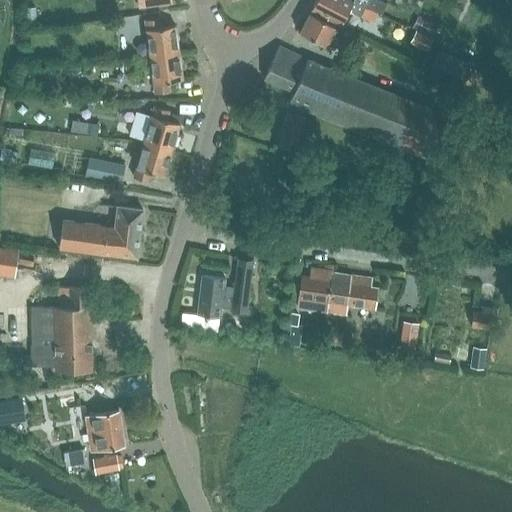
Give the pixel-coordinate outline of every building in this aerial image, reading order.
[(316,0),(312,7),(342,23),(349,9),(372,21),(377,11),(364,4),(356,0),(316,0)] [(380,0),(366,0),(364,4),(377,11),(382,13),(386,3),(380,0)] [(25,22),(36,22),(35,5),(25,6),(25,22)] [(336,26),(309,13),(301,31),(327,44),(336,26)] [(402,31),(405,19),(391,15),(388,27),(402,31)] [(145,18),(150,55),(179,50),(175,25),(161,27),(160,16),(145,18)] [(418,16),(412,27),(431,36),(437,25),(418,16)] [(358,37),(346,31),(341,41),(353,47),(358,37)] [(431,39),(417,31),(411,41),(426,49),(431,39)] [(318,64),(279,44),(264,77),(292,88),(288,100),(430,157),(447,114),(318,64)] [(182,78),(179,50),(150,55),(155,92),(170,90),(169,79),(182,78)] [(438,51),(429,75),(457,86),(467,63),(438,51)] [(155,104),(144,139),(172,148),(179,123),(165,119),(169,108),(155,104)] [(297,149),(304,116),(291,113),(284,146),(297,149)] [(72,120),(71,131),(96,135),(97,124),(72,120)] [(165,174),(172,148),(144,139),(134,176),(148,180),(151,170),(165,174)] [(48,160),(50,149),(24,145),(22,157),(48,160)] [(10,150),(8,160),(16,162),(18,152),(10,150)] [(121,182),(124,164),(89,157),(85,174),(121,182)] [(115,226),(62,219),(59,247),(136,257),(143,209),(118,206),(115,226)] [(0,272),(14,275),(18,250),(0,247),(0,272)] [(219,306),(230,307),(229,309),(244,311),(250,259),(236,257),(232,285),(222,284),(222,277),(202,275),(197,314),(218,316),(219,306)] [(302,277),(298,307),(326,311),(332,273),(311,270),(310,278),(302,277)] [(332,273),(326,311),(327,311),(347,314),(348,305),(374,309),(377,287),(365,285),(366,277),(332,273)] [(427,287),(428,277),(420,276),(419,286),(427,287)] [(58,306),(31,306),(31,329),(91,328),(91,316),(91,286),(58,287),(58,306)] [(492,327),(494,305),(482,304),(481,312),(473,311),(471,324),(492,327)] [(292,313),(290,325),(297,326),(299,314),(292,313)] [(419,322),(404,320),(399,355),(415,357),(419,322)] [(342,341),(344,326),(328,324),(326,339),(342,341)] [(91,328),(31,329),(32,347),(32,364),(55,363),(55,370),(92,369),(91,328)] [(483,367),(486,347),(473,345),(470,365),(483,367)] [(434,360),(449,363),(451,354),(436,351),(434,360)] [(22,397),(0,401),(0,423),(8,422),(7,418),(25,415),(22,397)] [(85,439),(89,438),(91,450),(124,445),(118,409),(86,414),(89,433),(84,434),(85,439)] [(66,465),(86,461),(83,447),(63,451),(66,465)] [(100,471),(118,467),(116,455),(97,458),(100,471)]
